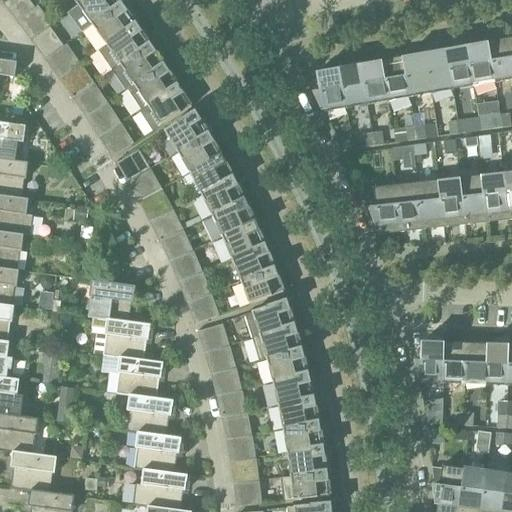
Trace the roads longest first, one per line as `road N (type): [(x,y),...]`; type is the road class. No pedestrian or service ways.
road 1 (residential): [(225,511),(225,467),(206,382),(148,235),(0,15)]
road 2 (residential): [(383,303),(276,21)]
road 3 (residential): [(414,511),(383,303)]
road 4 (residential): [(511,299),(383,303)]
